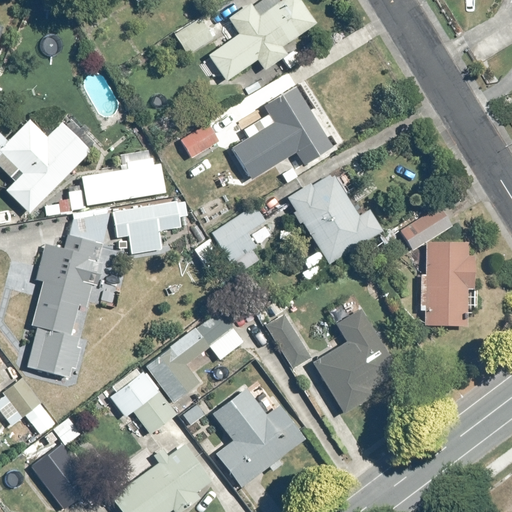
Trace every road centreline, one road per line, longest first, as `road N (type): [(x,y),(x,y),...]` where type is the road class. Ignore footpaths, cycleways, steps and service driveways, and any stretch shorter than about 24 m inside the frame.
road 1 (residential): [(511,195),(392,0)]
road 2 (tertiary): [(511,399),(363,511)]
